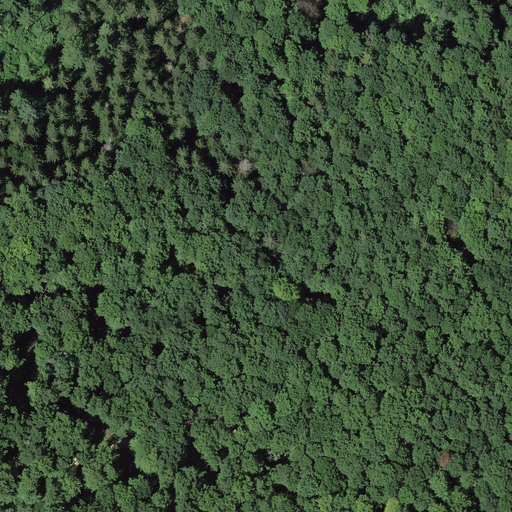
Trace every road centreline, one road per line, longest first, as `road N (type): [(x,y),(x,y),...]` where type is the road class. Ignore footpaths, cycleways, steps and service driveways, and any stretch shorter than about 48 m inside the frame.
road 1 (track): [(511,210),(375,336),(293,385),(201,418)]
road 2 (track): [(0,349),(201,418)]
road 3 (track): [(0,472),(62,466),(201,418)]
road 4 (track): [(201,418),(278,457),(353,511)]
road 5 (track): [(91,511),(0,396)]
